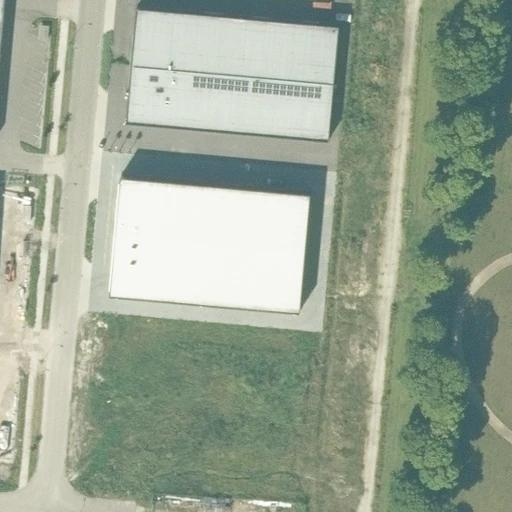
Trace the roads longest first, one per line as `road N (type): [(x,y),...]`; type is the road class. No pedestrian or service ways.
road 1 (track): [(412,0),(365,511)]
road 2 (unclassified): [(94,0),(47,508)]
